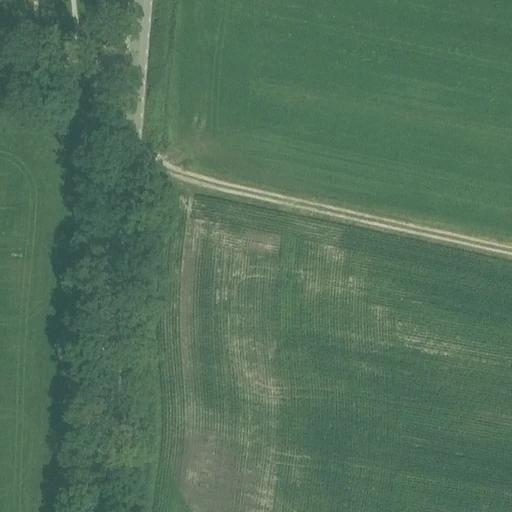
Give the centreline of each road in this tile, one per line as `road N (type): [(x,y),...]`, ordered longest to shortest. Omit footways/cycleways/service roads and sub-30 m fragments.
road 1 (unclassified): [(99,511),(142,0)]
road 2 (track): [(511,249),(128,160)]
